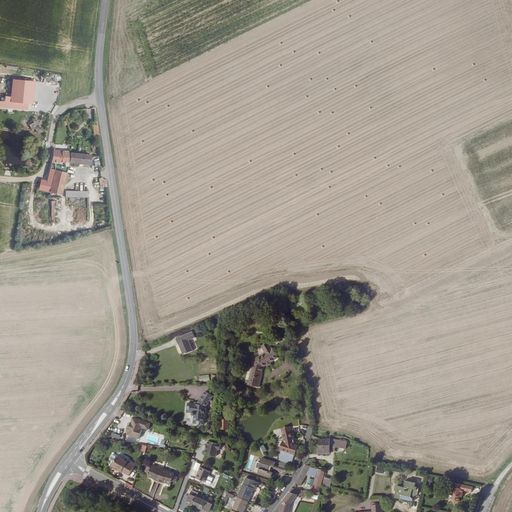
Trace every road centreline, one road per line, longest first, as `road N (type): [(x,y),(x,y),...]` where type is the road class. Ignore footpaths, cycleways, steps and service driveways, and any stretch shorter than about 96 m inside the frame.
road 1 (tertiary): [(71,460),(120,392),(132,360),(122,223),(99,99),(105,0)]
road 2 (track): [(0,179),(43,174),(60,110),(99,99)]
